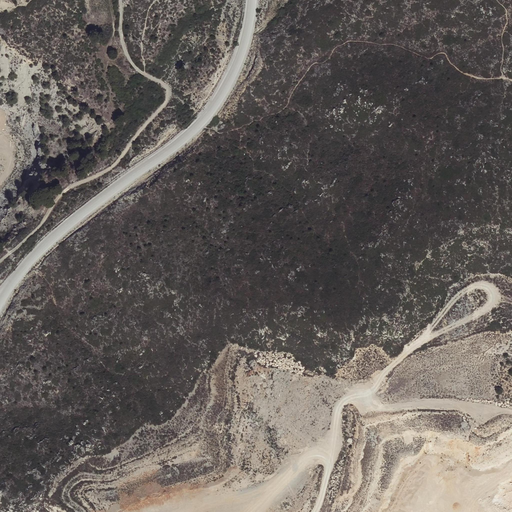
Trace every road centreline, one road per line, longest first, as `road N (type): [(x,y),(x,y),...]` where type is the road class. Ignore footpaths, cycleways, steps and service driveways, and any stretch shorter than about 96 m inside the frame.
road 1 (unclassified): [(0,300),(45,243),(201,121),(235,64),(251,0)]
road 2 (track): [(0,262),(71,186),(117,161),(167,96),(125,51),(119,0)]
